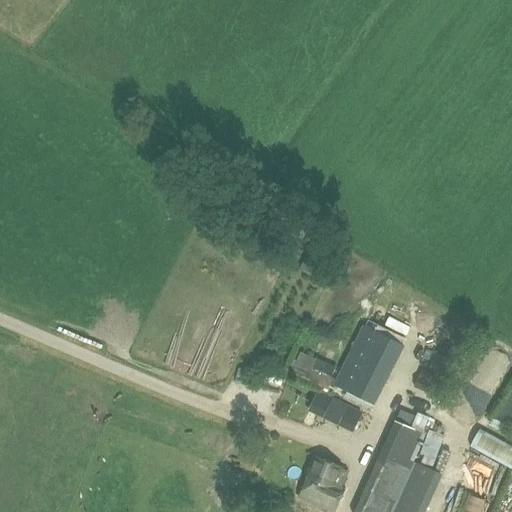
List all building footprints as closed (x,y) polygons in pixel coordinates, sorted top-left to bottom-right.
[(375,404),(389,375),(404,346),(366,327),(342,375),(337,385),(375,404)] [(496,366),(502,347),(485,342),(479,361),(496,366)] [(294,360),(288,372),(328,390),(334,378),(330,377),(311,368),(315,359),(300,352),(295,360),(294,360)] [(328,416),(344,424),(351,408),(335,401),(328,416)] [(416,414),(411,427),(422,432),(427,419),(416,414)] [(411,427),(394,420),(352,511),(389,511),(413,461),(425,433),(422,432),(411,427)] [(511,447),(479,430),(470,448),(511,470),(511,447)] [(332,481),(339,464),(315,455),(298,497),(333,511),(343,485),(332,481)] [(413,461),(389,511),(424,511),(442,475),(413,461)]
